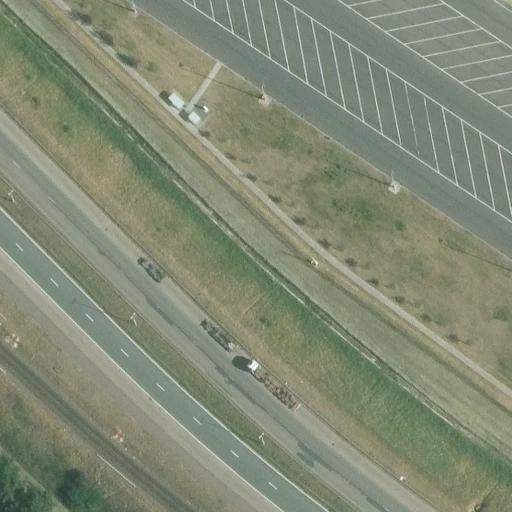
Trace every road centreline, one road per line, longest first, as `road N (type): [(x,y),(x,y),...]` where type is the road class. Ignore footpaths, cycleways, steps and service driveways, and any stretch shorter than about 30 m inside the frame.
road 1 (primary): [(379,511),(275,427),(0,158)]
road 2 (primary): [(0,225),(146,382),(296,511)]
